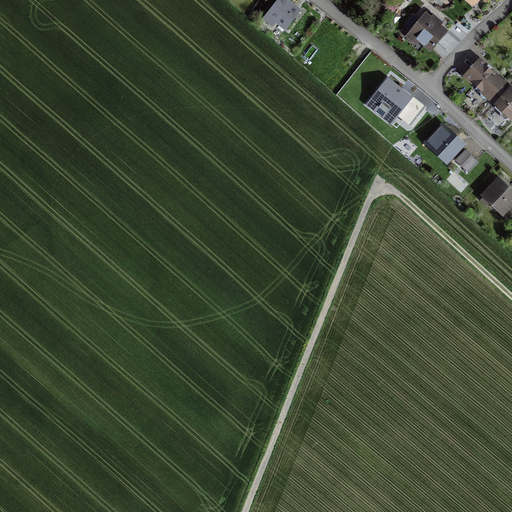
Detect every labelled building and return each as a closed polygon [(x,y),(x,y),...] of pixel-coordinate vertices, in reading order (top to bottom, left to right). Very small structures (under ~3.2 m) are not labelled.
[(285,29),(298,12),(283,0),(279,0),(267,15),(264,19),(272,26),(276,22),(285,29)] [(409,33),(430,51),(445,32),(438,27),(439,26),(430,19),(429,19),(424,15),(409,33)] [(509,119),(511,116),(511,89),(508,86),(507,85),(506,84),(504,82),(502,84),(479,62),(465,77),(477,87),(474,89),(479,94),(479,97),(483,100),(486,100),(488,98),(489,98),(496,91),(499,94),(502,97),(495,105),(496,106),(494,108),(499,114),(499,117),(503,121),(506,120),(508,118),(509,119)] [(446,160),(459,146),(440,127),(426,141),(446,160)] [(475,161),(465,151),(455,161),(465,171),(475,161)] [(490,202),(502,213),(511,202),(511,195),(497,181),(484,196),(485,196),(481,200),(486,206),(490,202)]
